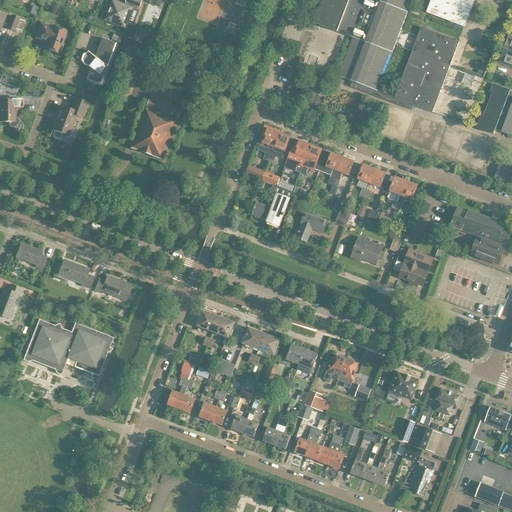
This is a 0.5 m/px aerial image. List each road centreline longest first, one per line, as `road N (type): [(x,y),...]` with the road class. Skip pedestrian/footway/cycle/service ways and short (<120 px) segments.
road 1 (tertiary): [(490,374),(199,264)]
road 2 (residential): [(505,335),(246,236)]
road 3 (residential): [(511,206),(260,111)]
road 4 (residential): [(386,511),(142,419)]
road 5 (tertiary): [(199,264),(0,189)]
road 6 (residential): [(189,293),(12,231)]
road 7 (residential): [(0,141),(27,151),(53,78),(0,59)]
road 8 (residential): [(324,343),(189,293)]
road 9 (residential): [(142,419),(189,293)]
road 10 (residential): [(216,224),(260,111)]
